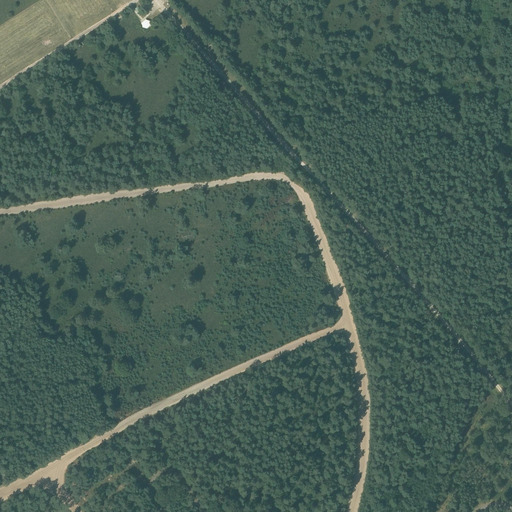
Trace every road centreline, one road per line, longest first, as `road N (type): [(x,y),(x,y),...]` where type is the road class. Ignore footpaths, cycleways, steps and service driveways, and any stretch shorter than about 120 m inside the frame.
road 1 (track): [(352,511),(361,476),(362,381),(323,243),(288,180),(270,174),(0,211)]
road 2 (track): [(511,405),(157,0)]
road 3 (track): [(348,323),(173,399),(0,496)]
road 4 (track): [(136,0),(0,87)]
